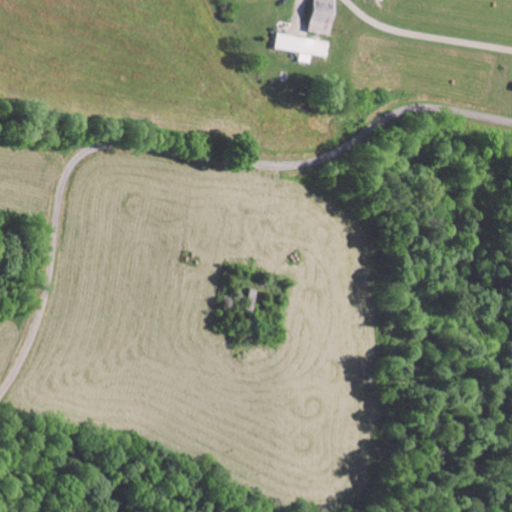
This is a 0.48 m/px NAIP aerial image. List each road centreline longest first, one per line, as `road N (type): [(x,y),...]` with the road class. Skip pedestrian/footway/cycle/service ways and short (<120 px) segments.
road 1 (residential): [(0,397),(37,326),(67,175),(94,150),(273,166),(329,163),(375,126),(426,107),(474,108),(511,120)]
road 2 (residential): [(201,159),(44,0)]
